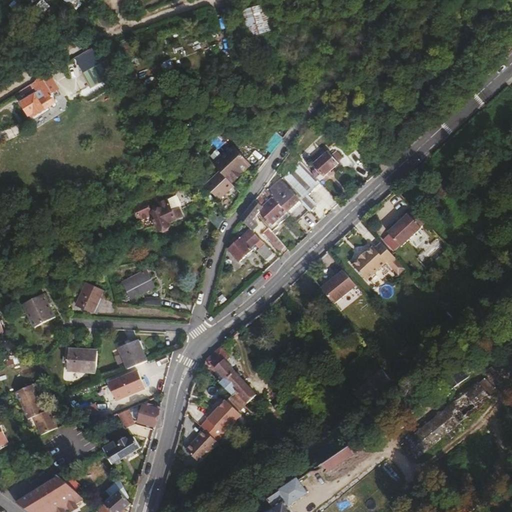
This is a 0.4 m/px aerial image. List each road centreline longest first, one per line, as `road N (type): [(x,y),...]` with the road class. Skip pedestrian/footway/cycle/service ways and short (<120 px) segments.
road 1 (unclassified): [(203,338),(198,323),(227,229),(387,0)]
road 2 (secondary): [(511,63),(324,237)]
road 3 (unclassified): [(204,0),(128,24),(30,76)]
